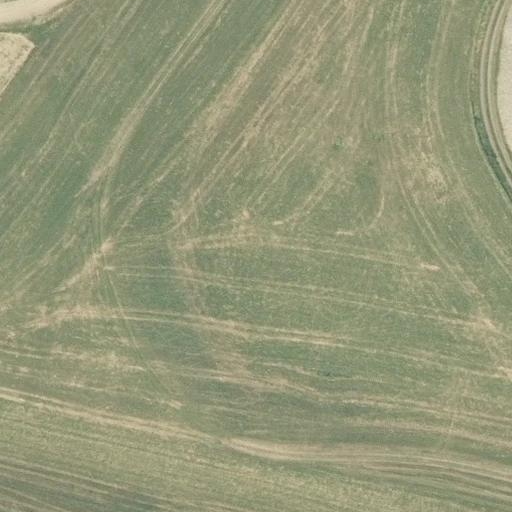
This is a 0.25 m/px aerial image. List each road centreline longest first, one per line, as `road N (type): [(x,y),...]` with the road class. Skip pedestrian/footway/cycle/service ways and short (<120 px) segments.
road 1 (track): [(511,475),(410,455),(296,454),(222,443)]
road 2 (track): [(511,171),(487,126),(482,98),(484,59),(503,0)]
